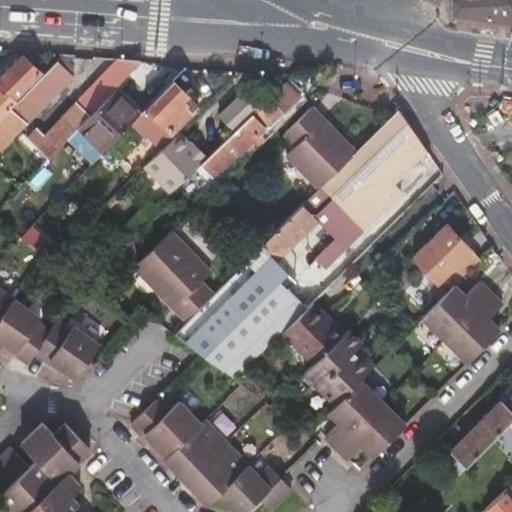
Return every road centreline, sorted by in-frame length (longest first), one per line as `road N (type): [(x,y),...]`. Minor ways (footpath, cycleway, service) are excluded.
road 1 (residential): [(0,4),(326,30)]
road 2 (residential): [(332,511),(511,338)]
road 3 (residential): [(418,48),(415,87),(511,233)]
road 4 (residential): [(82,408),(163,511)]
